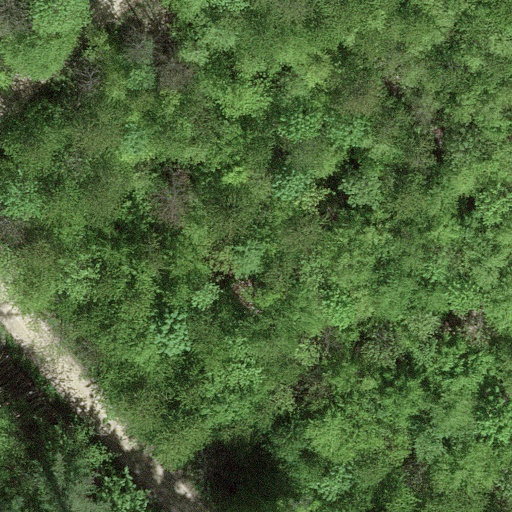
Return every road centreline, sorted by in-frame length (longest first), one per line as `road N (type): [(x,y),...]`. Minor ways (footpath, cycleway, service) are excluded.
road 1 (track): [(0,294),(187,511)]
road 2 (track): [(109,0),(19,71),(0,104)]
